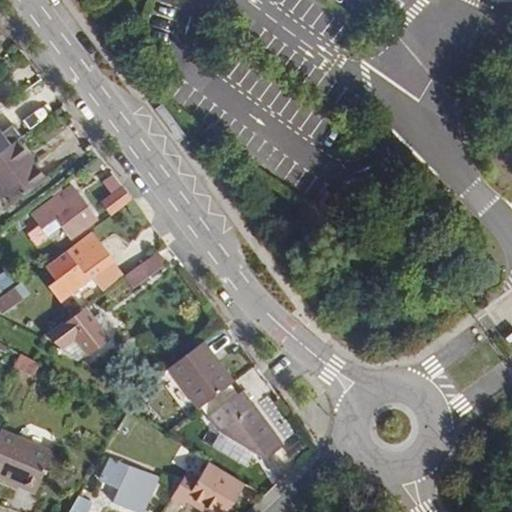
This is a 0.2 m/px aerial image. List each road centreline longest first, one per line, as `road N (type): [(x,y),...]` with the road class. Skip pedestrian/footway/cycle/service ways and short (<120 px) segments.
road 1 (tertiary): [(364,400),(241,284),(29,0)]
road 2 (tertiary): [(407,469),(434,441),(429,405),(397,387),(364,400)]
